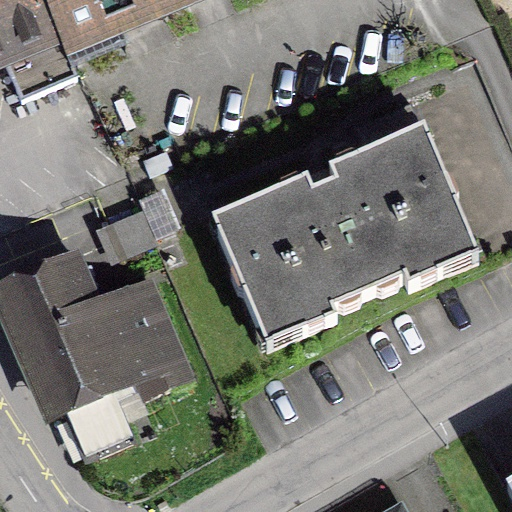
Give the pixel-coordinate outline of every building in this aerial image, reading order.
[(0,0),(0,66),(18,108),(73,83),(60,53),(186,0),(0,0)] [(311,200),(306,187),(299,190),(294,187),(278,194),(276,200),(265,204),(270,217),(214,240),(230,278),(227,285),(234,300),(240,303),(263,357),(333,328),(329,319),(334,317),(340,319),(356,313),(358,306),(372,301),(378,303),(394,297),(396,291),(401,289),(405,298),(475,268),(452,214),(455,207),(451,199),(448,192),(442,190),(408,108),(350,133),(363,163),(355,167),(349,164),(333,170),(331,177),(324,179),(330,192),(311,200)] [(162,157),(139,166),(146,182),(169,172),(162,157)] [(143,223),(140,217),(100,235),(112,263),(153,245),(143,223)] [(70,429),(86,467),(129,447),(108,398),(134,387),(142,406),(188,386),(153,304),(102,326),(79,271),(39,289),(0,305),(0,307),(50,424),(65,417),(70,429)] [(511,490),(503,495),(511,511),(511,490)]
